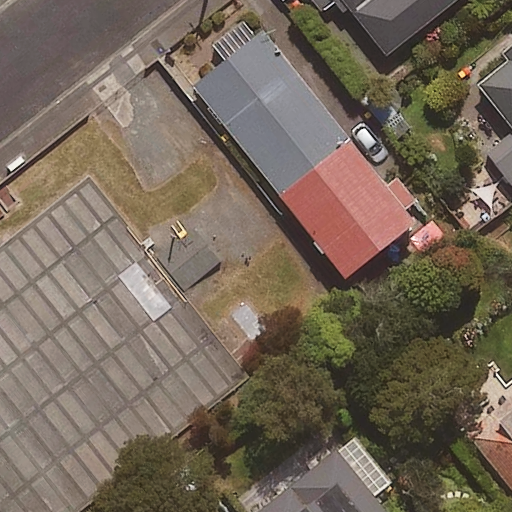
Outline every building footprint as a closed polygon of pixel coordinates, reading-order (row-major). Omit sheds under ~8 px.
[(445,0),(318,0),(322,5),(328,0),(347,0),(386,48),(445,0)] [(346,267),(413,211),(404,200),(417,189),(396,163),(383,174),(248,11),(216,37),(229,53),(194,83),(346,267)] [(511,37),(472,71),(511,120),(482,144),(511,181),(511,37)] [(511,386),(465,423),(511,482),(511,386)] [(391,479),(353,430),(245,511),(396,511),(378,488),(391,479)]
